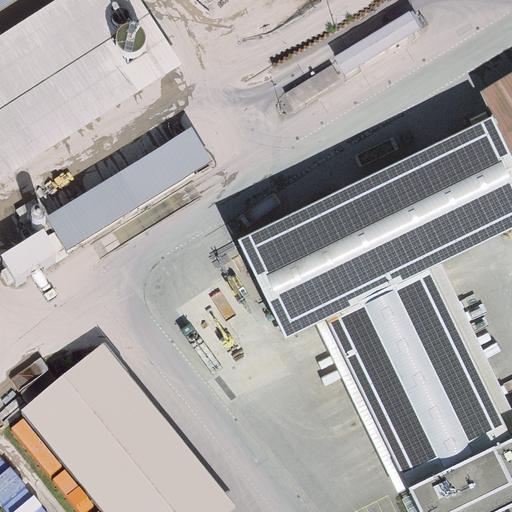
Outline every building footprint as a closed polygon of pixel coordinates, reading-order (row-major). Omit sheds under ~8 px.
[(0,190),(189,69),(144,0),(85,0),(0,55),(0,190)] [(0,0),(0,19),(2,23),(39,0),(0,0)] [(511,74),(481,93),(495,116),(511,148),(511,74)] [(511,148),(495,116),(242,237),(286,332),(324,315),(378,289),(367,268),(388,258),(398,280),(425,266),(511,230),(511,148)] [(20,277),(225,171),(200,123),(85,183),(83,178),(32,204),(43,224),(3,245),(20,277)] [(418,511),(443,511),(511,479),(511,445),(425,266),(398,280),(388,258),(367,268),(378,289),(324,315),(418,511)] [(19,416),(96,511),(176,511),(67,377),(19,416)]
